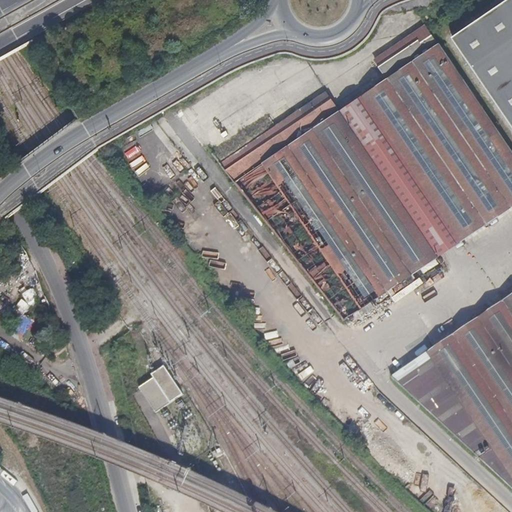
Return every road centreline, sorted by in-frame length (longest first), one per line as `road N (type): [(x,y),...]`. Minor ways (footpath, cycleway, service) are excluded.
road 1 (unclassified): [(0,188),(72,322),(127,511)]
road 2 (tertiary): [(0,189),(78,130),(237,43)]
